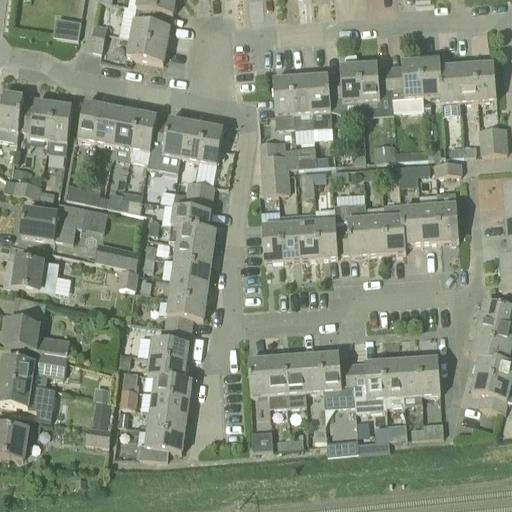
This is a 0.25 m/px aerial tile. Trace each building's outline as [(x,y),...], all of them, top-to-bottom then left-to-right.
[(100,0),(99,6),(112,9),(113,0),(100,0)] [(170,0),(139,0),(137,14),(169,20),(173,21),(176,1),(170,0)] [(169,20),(137,14),(130,12),(127,24),(134,26),(131,44),(167,51),(170,32),(166,32),(169,20)] [(57,22),(55,40),(79,44),(82,25),(57,22)] [(102,58),(107,33),(95,31),(90,55),(102,58)] [(167,51),(131,44),(127,63),(163,69),(167,51)] [(439,65),(421,66),(423,103),(442,102),(440,73),(439,65)] [(424,116),(423,103),(421,66),(402,68),(402,72),(390,73),(393,118),(424,116)] [(494,69),(475,71),(478,107),(497,106),(494,69)] [(394,121),(393,118),(390,73),(378,74),(378,70),(359,71),(362,107),(363,123),(394,121)] [(343,109),(362,107),(359,71),(340,72),(340,80),(328,81),(330,106),(331,106),(342,106),(343,109)] [(475,71),(457,72),(460,108),(478,107),(475,71)] [(440,73),(442,102),(443,122),(461,121),(460,108),(457,72),(440,73)] [(310,82),(313,130),(314,134),(331,133),(330,117),(331,117),(331,106),(330,106),(328,81),(310,82)] [(292,84),(294,120),(295,131),(313,130),(310,82),(292,84)] [(273,85),(274,102),(276,121),(294,120),(292,84),(273,85)] [(0,146),(18,148),(19,135),(18,135),(22,110),(23,110),(24,102),(4,100),(0,129),(0,146)] [(30,144),(49,146),(54,110),(35,108),(34,112),(23,110),(22,110),(18,135),(19,135),(31,137),(30,144)] [(78,145),(96,148),(103,112),(85,109),(78,145)] [(54,110),(49,146),(47,158),(66,161),(72,113),(54,110)] [(121,115),(103,112),(96,148),(114,151),(121,115)] [(139,119),(121,115),(114,151),(112,163),(130,166),(130,165),(139,119)] [(157,122),(139,119),(130,165),(148,169),(150,158),(151,158),(152,151),(151,151),(155,126),(156,126),(157,122)] [(151,151),(152,151),(151,158),(181,164),(188,128),(169,124),(168,128),(156,126),(155,126),(151,151)] [(205,131),(188,128),(181,164),(199,167),(205,131)] [(224,135),(205,131),(199,167),(217,171),(224,135)] [(480,136),(481,148),(506,147),(505,134),(480,136)] [(481,148),(482,161),(507,159),(506,147),(481,148)] [(261,163),(274,163),(273,148),(260,149),(261,150),(262,150),(263,162),(261,162),(261,163)] [(476,152),(463,153),(464,162),(476,161),(476,152)] [(463,153),(451,154),(451,163),(464,162),(463,153)] [(440,155),(427,156),(428,165),(441,164),(440,155)] [(297,157),(297,161),(298,174),(316,172),(316,163),(310,164),(309,156),(297,157)] [(427,156),(415,157),(415,166),(428,165),(427,156)] [(365,160),(353,161),(354,170),(366,169),(365,160)] [(297,161),(274,163),(261,163),(262,176),(288,174),(298,174),(297,161)] [(316,172),(329,172),(328,162),(316,163),(316,172)] [(460,169),(435,171),(436,183),(461,181),(460,169)] [(429,171),(417,172),(418,181),(430,180),(429,171)] [(418,181),(417,172),(404,173),(405,182),(418,181)] [(289,187),(288,174),(262,176),(263,188),(289,187)] [(382,183),(381,177),(381,174),(363,175),(364,185),(382,183)] [(345,186),(345,177),(332,178),(332,187),(345,186)] [(313,179),(314,188),(327,187),(326,178),(313,179)] [(314,188),(313,179),(301,180),(302,189),(314,188)] [(13,200),(38,205),(40,195),(41,192),(7,185),(4,198),(13,200)] [(289,187),(263,188),(264,201),(289,199),(289,187)] [(189,189),(187,201),(212,205),(214,192),(189,189)] [(88,195),(87,200),(85,209),(97,212),(100,198),(88,195)] [(67,205),(85,209),(87,200),(68,196),(67,205)] [(110,198),(108,213),(121,216),(124,200),(110,198)] [(456,198),(437,200),(438,212),(440,248),(459,247),(456,198)] [(212,205),(187,201),(176,200),(175,212),(211,217),(212,205)] [(140,220),(142,207),(127,205),(125,217),(140,220)] [(333,211),(335,227),(337,259),(338,259),(350,258),(350,262),(369,261),(366,225),(365,209),(333,211)] [(83,231),(86,215),(60,210),(58,219),(25,214),(21,241),(55,247),(55,246),(74,249),(77,230),(83,231)] [(405,251),(404,251),(401,214),(401,211),(384,212),(384,223),(387,260),(406,258),(405,251)] [(175,212),(172,232),(180,233),(180,232),(208,235),(208,234),(211,217),(175,212)] [(420,213),(422,249),(440,248),(438,212),(420,213)] [(422,249),(420,213),(401,214),(404,251),(405,251),(422,249)] [(387,260),(384,223),(366,225),(369,261),(387,260)] [(338,259),(337,259),(335,227),(317,228),(319,265),(338,263),(338,259)] [(149,241),(157,242),(159,229),(151,228),(149,241)] [(319,265),(317,228),(299,229),(301,266),(319,265)] [(301,266),(299,229),(281,231),(284,267),(301,266)] [(284,267),(281,231),(262,232),(265,268),(284,267)] [(170,248),(177,249),(214,254),(216,235),(208,234),(208,235),(180,232),(180,233),(172,232),(170,248)] [(100,248),(100,251),(96,267),(136,276),(140,257),(100,248)] [(177,249),(175,267),(211,272),(214,254),(177,249)] [(146,263),(155,265),(157,252),(147,250),(146,263)] [(153,278),(155,265),(146,263),(144,276),(153,278)] [(501,263),(502,282),(511,281),(511,263),(509,264),(508,263),(501,263)] [(14,292),(34,295),(55,298),(59,270),(18,264),(14,292)] [(175,267),(172,285),(209,290),(211,272),(175,267)] [(120,294),(135,296),(138,278),(122,276),(120,294)] [(511,300),(511,281),(502,282),(503,301),(511,300)] [(140,299),(150,300),(152,287),(142,285),(140,299)] [(172,285),(170,303),(206,308),(209,290),(172,285)] [(15,302),(12,320),(43,325),(45,309),(15,302)] [(170,303),(166,334),(191,337),(192,325),(203,326),(206,308),(170,303)] [(511,313),(485,307),(480,325),(511,332),(511,313)] [(511,332),(480,325),(476,343),(511,351),(511,332)] [(5,352),(67,362),(70,348),(38,343),(40,331),(9,326),(5,352)] [(153,344),(150,363),(186,368),(191,337),(166,334),(164,346),(153,344)] [(508,369),(508,368),(511,368),(511,351),(476,343),(472,361),(480,363),(480,362),(508,369)] [(35,367),(3,362),(0,384),(0,386),(31,391),(33,379),(64,383),(67,362),(36,358),(35,367)] [(339,359),(321,361),(323,397),(324,414),(343,413),(342,396),(354,395),(352,370),(340,371),(339,359)] [(323,397),(321,361),(303,362),(305,399),(323,397)] [(285,363),(287,400),(288,413),(306,412),(305,399),(303,362),(285,363)] [(511,388),(511,385),(511,368),(508,368),(508,369),(480,362),(480,363),(476,380),(511,388)] [(184,386),(184,385),(186,368),(150,363),(148,382),(155,383),(156,382),(184,386)] [(267,364),(269,401),(270,413),(286,412),(287,413),(288,413),(287,400),(285,363),(267,364)] [(248,366),(250,402),(269,401),(267,364),(248,366)] [(438,364),(419,365),(422,402),(441,400),(438,364)] [(422,402),(419,365),(401,366),(405,411),(422,410),(422,402)] [(401,366),(384,368),(387,412),(405,411),(401,366)] [(354,395),(355,412),(356,417),(387,415),(387,412),(384,368),(352,370),(354,395)] [(124,377),(122,396),(135,397),(137,379),(124,377)] [(511,388),(476,380),(472,398),(482,401),(480,413),(504,419),(507,406),(511,407),(511,388)] [(155,383),(153,400),(189,405),(192,386),(184,385),(184,386),(156,382),(155,383)] [(31,391),(0,386),(0,410),(44,417),(45,405),(30,403),(31,391)] [(137,397),(135,397),(122,396),(120,413),(133,415),(135,415),(137,397)] [(153,400),(151,417),(187,422),(189,405),(153,400)] [(73,424),(75,424),(92,429),(96,416),(76,411),(73,424)] [(52,428),(70,430),(72,416),(54,413),(52,428)] [(130,433),(133,415),(120,413),(117,431),(130,433)] [(151,417),(148,435),(184,440),(187,422),(151,417)] [(0,460),(23,465),(28,435),(0,430),(0,460)] [(424,431),(424,434),(424,443),(443,442),(443,430),(424,431)] [(375,446),(388,445),(387,433),(374,434),(375,446)] [(86,450),(109,453),(111,437),(88,434),(86,450)] [(412,444),(423,443),(424,443),(424,434),(411,434),(412,444)] [(182,459),(184,440),(148,435),(144,462),(168,466),(169,457),(182,459)] [(271,438),(253,439),(252,439),(253,457),(272,456),(271,438)] [(315,453),(327,452),(326,443),(314,444),(315,453)] [(303,445),(291,446),(291,455),(304,454),(303,445)] [(279,456),(291,455),(291,446),(278,447),(279,456)] [(329,449),(330,460),(360,457),(359,446),(329,449)]
